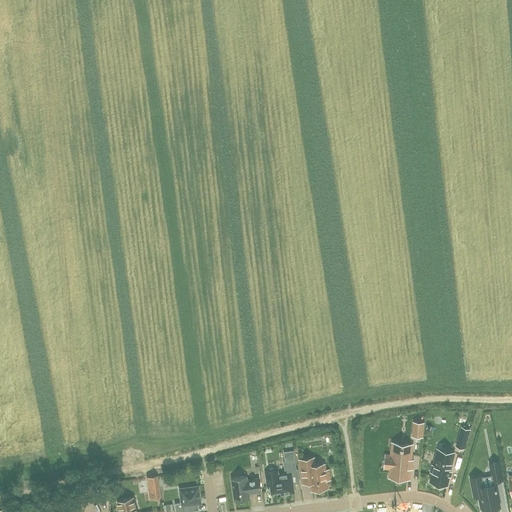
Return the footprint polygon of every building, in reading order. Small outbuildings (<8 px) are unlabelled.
[(414,422),(413,436),(422,437),(423,423),(414,422)] [(462,428),(459,438),(457,446),(464,448),(466,441),(469,430),(462,428)] [(392,448),(391,457),(385,456),(384,468),(390,468),(389,477),(409,479),(410,469),(411,469),(412,461),(411,460),(412,450),(403,449),(403,447),(400,447),(400,448),(392,448)] [(450,452),(441,450),(439,458),(436,457),(434,466),(432,465),(431,472),(432,473),(430,481),(447,485),(452,461),(448,460),(450,452)] [(324,465),(323,465),(315,466),(314,458),(300,460),(303,483),(310,482),(311,490),(327,488),(326,480),(330,480),(329,470),(325,470),(324,465)] [(284,463),(285,473),(277,474),(277,472),(266,473),(268,485),(271,485),(272,492),(281,491),(282,494),(293,493),(292,485),(290,471),(296,470),(295,461),(284,463)] [(494,482),(501,480),(498,463),(490,464),(492,475),(494,482)] [(159,498),(157,477),(147,479),(149,499),(159,498)] [(246,481),(246,477),(232,479),(235,501),(249,499),(248,493),(251,492),(251,493),(261,492),(259,479),(246,481)] [(496,489),(495,485),(483,488),(481,477),(471,479),(474,497),(481,495),(482,500),(480,501),(481,509),(483,508),(484,510),(499,507),(496,491),(497,491),(497,489),(496,489)] [(194,504),(201,504),(199,486),(180,489),(181,503),(174,503),(175,511),(189,511),(195,511),(194,504)] [(150,511),(151,511),(150,511),(136,511),(133,498),(118,502),(120,510),(118,510),(118,511),(150,511)]
